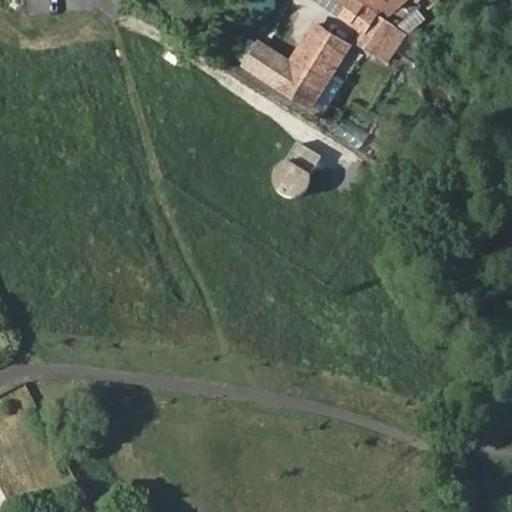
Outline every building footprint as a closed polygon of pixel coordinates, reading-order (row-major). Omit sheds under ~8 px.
[(318,0),(351,21),(364,0),(363,0),(318,0)] [(391,11),(403,0),(363,0),(364,0),(381,11),(386,7),(391,11)] [(393,25),(376,13),(358,42),(376,53),(393,25)] [(349,44),(318,25),(313,32),(345,51),(349,44)] [(280,84),(311,103),(345,51),(313,32),(294,63),(280,84)] [(247,62),(280,84),(294,63),(260,41),(247,62)] [(312,177),(323,161),(299,145),(291,160),(288,163),(280,166),(276,171),(273,177),(272,185),(274,190),(279,194),(285,197),(294,197),(300,196),(306,193),(310,187),(310,183),(312,177)]
